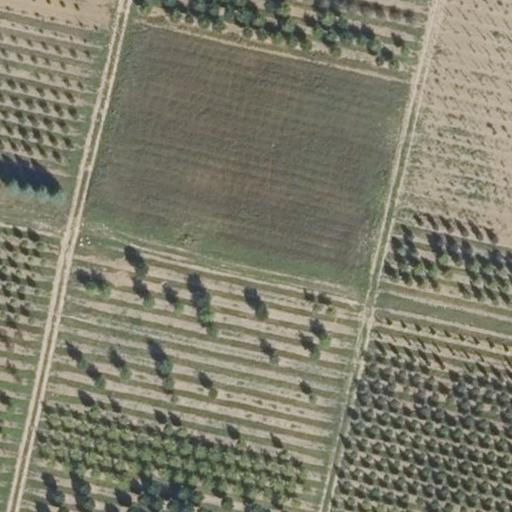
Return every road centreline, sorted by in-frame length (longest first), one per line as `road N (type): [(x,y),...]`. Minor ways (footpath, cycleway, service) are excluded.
road 1 (track): [(11,511),(125,0)]
road 2 (track): [(436,0),(323,511)]
